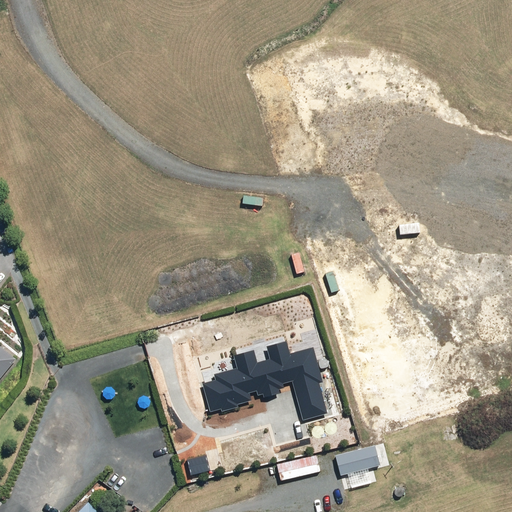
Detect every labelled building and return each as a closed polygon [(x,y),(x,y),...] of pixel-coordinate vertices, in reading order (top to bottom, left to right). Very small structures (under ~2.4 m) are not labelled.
[(258,314),(242,318),(247,334),(263,330),(258,314)] [(215,381),(202,384),(209,413),(220,411),(221,413),(238,408),(237,406),(252,402),(249,394),(256,392),(257,397),(262,396),(263,399),(265,398),(266,401),(284,397),(282,392),(279,393),(279,391),(284,390),(283,385),(292,383),(294,394),(300,414),(302,422),(327,415),(319,384),(322,383),(313,348),(289,354),(286,342),(266,348),(269,360),(256,363),(253,351),(234,357),(236,369),(214,375),(215,381)] [(0,380),(16,360),(0,346),(0,380)] [(485,448),(464,454),(468,469),(478,467),(478,465),(489,462),(490,464),(511,458),(511,445),(486,452),(485,448)] [(377,446),(336,456),(341,476),(371,469),(375,481),(385,479),(377,446)] [(126,451),(107,457),(111,473),(131,467),(126,451)] [(318,461),(278,472),(280,480),(320,469),(318,461)] [(175,490),(164,481),(150,496),(155,501),(161,506),(175,490)] [(151,498),(140,511),(141,511),(156,511),(161,507),(151,498)] [(92,511),(79,499),(67,511),(92,511)]
